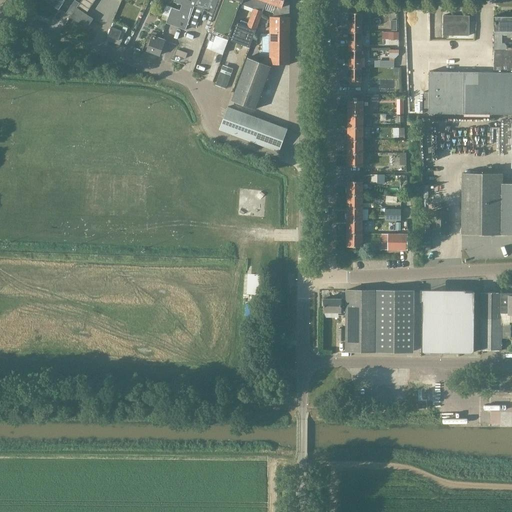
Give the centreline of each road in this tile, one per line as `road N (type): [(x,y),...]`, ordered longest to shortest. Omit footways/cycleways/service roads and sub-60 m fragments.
road 1 (residential): [(4,11),(190,83),(215,132),(303,161)]
road 2 (residential): [(331,277),(333,0)]
road 3 (unclassified): [(331,277),(511,268)]
road 4 (unclassified): [(303,161),(306,0)]
road 5 (unclassified): [(300,511),(302,362)]
